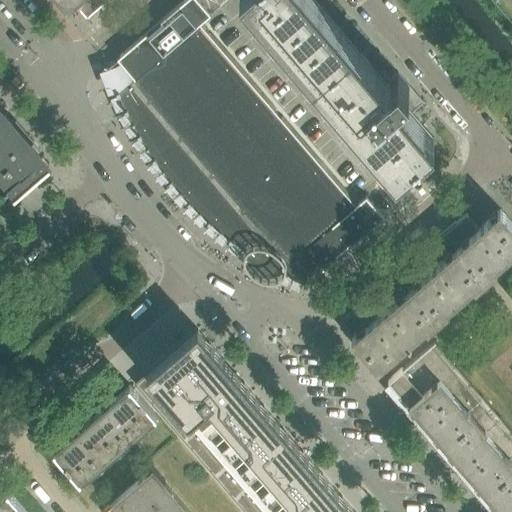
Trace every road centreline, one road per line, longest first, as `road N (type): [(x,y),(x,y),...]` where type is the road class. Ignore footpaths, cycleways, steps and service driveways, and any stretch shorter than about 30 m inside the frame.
road 1 (residential): [(503,160),(309,321)]
road 2 (residential): [(466,511),(309,321)]
road 3 (residential): [(2,432),(184,274)]
road 4 (residential): [(366,0),(503,160)]
road 5 (residential): [(262,363),(390,511)]
road 6 (residential): [(107,168),(0,260)]
road 7 (residential): [(309,321),(184,274)]
road 8 (residential): [(184,274),(107,168)]
